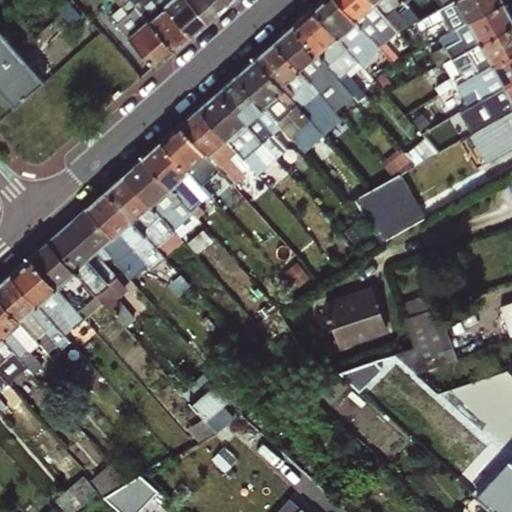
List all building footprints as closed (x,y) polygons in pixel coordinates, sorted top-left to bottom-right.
[(60,12),(69,4),(65,0),(50,0),(50,1),(60,12)] [(154,65),(173,48),(131,0),(114,0),(121,8),(111,15),(154,65)] [(131,0),(173,48),(190,34),(160,0),(131,0)] [(160,0),(190,34),(208,18),(191,0),(160,0)] [(191,0),(208,18),(225,3),(222,0),(191,0)] [(358,62),(377,45),(337,0),(321,0),(311,9),(358,62)] [(388,37),(396,29),(370,0),(337,0),(377,45),(386,56),(394,48),(389,42),(391,41),(388,37)] [(405,22),(391,6),(397,0),(370,0),(396,29),(405,22)] [(415,3),(417,0),(403,0),(419,18),(425,14),(415,3)] [(443,21),(448,31),(501,0),(449,0),(442,4),(425,14),(419,18),(414,20),(422,33),(443,21)] [(437,65),(444,61),(511,21),(511,16),(503,0),(501,0),(448,31),(439,37),(445,48),(432,55),(437,65)] [(60,12),(70,24),(79,16),(69,4),(60,12)] [(367,73),(358,62),(311,9),(293,25),(349,89),(366,109),(374,102),(356,82),(367,73)] [(0,65),(17,50),(32,37),(19,21),(3,35),(0,31),(0,65)] [(430,89),(434,96),(511,51),(511,21),(444,61),(453,76),(442,82),(430,89)] [(330,105),(349,89),(293,25),(274,41),(317,91),(330,105)] [(307,99),(317,91),(274,41),(255,58),(309,119),(318,111),(307,99)] [(0,89),(13,105),(42,79),(17,50),(0,65),(0,89)] [(481,98),(485,95),(511,80),(511,51),(434,96),(440,105),(474,86),(481,98)] [(290,135),(309,119),(255,58),(237,74),(290,135)] [(442,82),(453,76),(444,61),(437,65),(434,67),(442,82)] [(281,142),(290,135),(237,74),(217,91),(261,140),(271,132),(281,142)] [(463,136),(489,122),(511,109),(511,80),(485,95),(489,102),(463,116),(467,122),(458,128),(463,136)] [(271,152),(261,140),(217,91),(199,107),(252,167),(271,152)] [(262,179),(252,167),(199,107),(180,124),(220,170),(243,196),(262,179)] [(511,109),(489,122),(501,144),(511,137),(511,109)] [(201,186),(220,170),(180,124),(161,141),(197,181),(201,186)] [(477,131),(466,136),(478,165),(489,160),(477,131)] [(202,199),(190,187),(197,181),(161,141),(143,157),(190,210),(197,218),(204,211),(197,203),(202,199)] [(182,217),(190,210),(143,157),(123,174),(174,231),(186,221),(182,217)] [(379,241),(422,216),(398,172),(391,176),(369,188),(355,196),(379,241)] [(164,240),(174,231),(123,174),(106,189),(162,254),(171,247),(164,240)] [(202,199),(208,194),(201,186),(197,181),(190,187),(202,199)] [(166,258),(162,254),(106,189),(86,207),(113,237),(138,266),(145,259),(153,268),(166,258)] [(95,252),(113,237),(86,207),(69,222),(95,252)] [(186,221),(189,224),(197,218),(190,210),(182,217),(186,221)] [(97,294),(116,276),(95,252),(69,222),(49,239),(97,294)] [(164,240),(171,247),(181,239),(174,231),(164,240)] [(78,310),(97,294),(49,239),(30,256),(78,310)] [(84,318),(78,310),(30,256),(11,273),(55,322),(65,334),(84,318)] [(47,329),(55,322),(11,273),(0,282),(0,296),(36,338),(47,329)] [(125,274),(103,289),(126,322),(147,307),(125,274)] [(338,342),(385,325),(373,288),(325,305),(338,342)] [(39,342),(36,338),(0,296),(0,334),(29,367),(33,373),(42,366),(29,351),(39,342)] [(416,371),(455,358),(439,305),(405,316),(415,345),(393,352),(416,371)] [(64,350),(73,343),(65,334),(55,322),(47,329),(64,350)] [(10,384),(29,367),(0,334),(0,373),(4,378),(10,384)] [(313,375),(311,367),(302,351),(293,355),(302,375),(306,380),(313,375)] [(191,402),(205,418),(233,392),(220,378),(191,402)] [(469,399),(481,392),(473,379),(460,387),(469,399)] [(305,413),(317,400),(299,384),(283,393),(282,393),(305,413)] [(87,474),(59,495),(71,511),(99,490),(87,474)] [(147,495),(155,488),(140,474),(131,480),(147,495)] [(305,511),(301,508),(297,511),(282,498),(286,493),(274,482),(246,511),(305,511)] [(493,511),(511,511),(511,483),(489,509),(493,511)] [(493,511),(489,509),(474,495),(463,507),(468,511),(493,511)] [(223,511),(228,511),(233,507),(224,498),(217,506),(223,511)]
